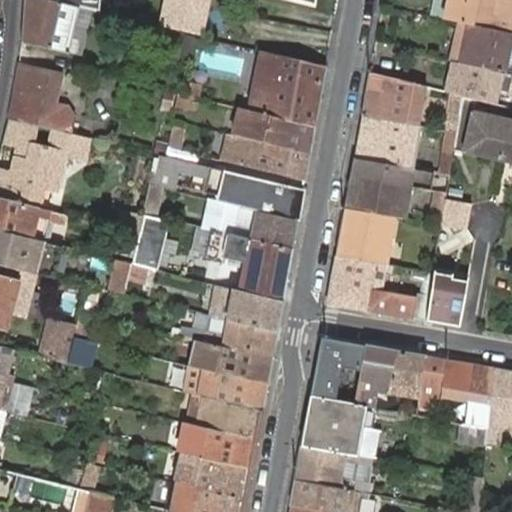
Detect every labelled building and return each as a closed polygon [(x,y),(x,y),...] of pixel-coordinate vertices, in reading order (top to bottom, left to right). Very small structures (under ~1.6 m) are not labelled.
[(24,0),(22,25),(22,43),(69,54),(79,9),(43,0),(24,0)] [(92,11),(96,13),(97,0),(43,0),(79,9),(83,9),(92,11)] [(165,0),(161,24),(202,34),(209,0),(165,0)] [(511,0),(448,0),(444,19),(460,23),(470,25),(511,34),(511,0)] [(79,9),(69,54),(80,57),(92,11),(83,9),(79,9)] [(460,23),(452,61),(462,63),(470,25),(460,23)] [(511,34),(470,25),(462,63),(504,74),(510,49),(511,49),(511,34)] [(182,46),(184,34),(160,28),(158,40),(182,46)] [(196,56),(200,37),(184,34),(182,46),(181,52),(184,53),(196,56)] [(188,96),(196,56),(184,53),(178,94),(188,96)] [(315,128),(326,68),(265,53),(261,75),(258,75),(255,86),(252,86),(251,93),(254,93),(253,100),(247,99),(244,110),(315,128)] [(452,61),(444,92),(452,94),(454,95),(462,63),(452,61)] [(454,95),(463,97),(480,101),(496,104),(510,108),(511,99),(511,75),(504,74),(462,63),(454,95)] [(63,75),(19,65),(9,120),(36,126),(52,130),(61,133),(71,126),(73,115),(68,107),(56,104),(63,75)] [(370,74),(362,116),(413,127),(414,118),(410,117),(417,85),(370,74)] [(188,96),(178,94),(176,106),(193,111),(196,98),(188,96)] [(446,132),(457,134),(463,97),(454,95),(452,94),(447,125),(446,132)] [(463,97),(457,134),(468,136),(472,113),(477,114),(480,101),(463,97)] [(310,153),(315,128),(244,110),(236,108),(230,135),(238,136),(238,135),(310,153)] [(464,153),(500,161),(510,117),(509,116),(508,121),(477,114),(472,113),(468,136),(464,153)] [(362,116),(355,158),(404,167),(410,168),(414,168),(421,128),(420,128),(413,127),(362,116)] [(500,161),(511,164),(511,117),(510,117),(500,161)] [(36,126),(9,120),(3,144),(17,146),(11,174),(0,171),(0,198),(39,209),(44,189),(56,192),(65,157),(84,161),(89,139),(73,135),(62,133),(61,133),(52,130),(50,151),(33,147),(36,126)] [(185,129),(173,126),(168,148),(181,151),(185,129)] [(450,175),(452,164),(457,134),(446,132),(440,174),(450,175)] [(305,181),(310,153),(238,135),(238,136),(230,135),(227,134),(220,161),(232,163),(305,181)] [(181,151),(168,148),(167,158),(175,160),(196,165),(199,156),(181,151)] [(258,211),(298,220),(303,190),(255,178),(250,178),(196,165),(175,160),(167,158),(160,156),(156,155),(149,185),(163,188),(174,190),(175,183),(194,187),(193,190),(220,196),(219,201),(220,202),(225,203),(234,205),(253,209),(258,211)] [(355,158),(351,177),(406,187),(410,168),(404,167),(355,158)] [(410,168),(406,187),(409,187),(411,188),(415,168),(414,168),(410,168)] [(432,191),(435,192),(447,193),(450,175),(440,174),(435,172),(432,191)] [(406,187),(351,177),(345,205),(392,215),(402,217),(403,217),(409,187),(406,187)] [(158,219),(163,188),(149,185),(146,199),(144,215),(144,216),(145,216),(158,219)] [(252,240),(253,232),(236,228),(240,207),(234,205),(225,203),(220,202),(219,201),(207,198),(201,229),(212,232),(214,232),(219,233),(228,235),(252,240)] [(0,199),(0,230),(38,240),(45,242),(51,222),(53,213),(0,199)] [(474,205),(446,200),(444,214),(442,224),(469,229),(474,205)] [(345,205),(336,257),(386,266),(393,267),(402,217),(399,217),(392,215),(390,215),(345,205)] [(124,210),(120,229),(140,234),(145,216),(144,216),(144,215),(124,210)] [(292,250),(298,220),(258,211),(252,240),(292,250)] [(53,213),(51,222),(64,225),(66,215),(53,213)] [(158,219),(145,216),(140,234),(135,255),(132,265),(148,269),(158,271),(170,222),(167,221),(166,221),(158,219)] [(210,246),(212,232),(201,229),(197,228),(192,256),(207,258),(210,246)] [(114,249),(135,255),(140,234),(120,229),(114,249)] [(0,265),(44,276),(47,265),(49,256),(35,252),(38,240),(0,230),(0,265)] [(242,292),(282,303),(292,250),(228,235),(219,233),(214,232),(212,232),(210,246),(207,258),(222,262),(223,258),(248,264),(242,292)] [(328,304),(427,321),(431,296),(422,295),(417,294),(416,300),(382,294),(385,272),(386,266),(336,257),(328,304)] [(117,294),(124,295),(128,281),(132,265),(117,261),(111,284),(119,286),(117,294)] [(44,276),(87,286),(89,277),(58,269),(58,268),(47,265),(44,276)] [(132,265),(128,281),(144,285),(148,269),(132,265)] [(469,276),(435,270),(434,274),(433,282),(431,296),(427,321),(460,327),(469,276)] [(433,282),(434,274),(416,271),(414,279),(425,281),(433,282)] [(0,278),(0,327),(6,329),(10,314),(22,317),(26,301),(14,298),(18,283),(0,278)] [(431,296),(433,282),(425,281),(422,295),(431,296)] [(87,286),(86,290),(80,314),(91,317),(95,318),(101,290),(87,286)] [(277,332),(282,303),(242,292),(235,290),(227,288),(225,297),(224,297),(220,319),(222,319),(229,321),(277,332)] [(85,340),(91,317),(80,314),(76,328),(74,337),(85,340)] [(207,334),(210,316),(203,314),(200,331),(203,332),(207,334)] [(220,319),(210,316),(207,334),(218,338),(225,337),(229,321),(222,319),(220,319)] [(272,358),(277,332),(229,321),(225,337),(218,338),(207,334),(203,332),(200,342),(217,346),(272,358)] [(74,337),(76,328),(48,322),(39,357),(68,364),(74,337)] [(192,340),(200,342),(203,332),(200,331),(182,328),(179,337),(192,340)] [(97,344),(85,340),(74,337),(68,364),(91,369),(97,344)] [(321,338),(310,397),(336,402),(340,384),(352,386),(355,370),(361,371),(365,346),(321,338)] [(267,385),(272,358),(217,346),(200,342),(192,340),(186,366),(211,372),(218,374),(267,385)] [(396,352),(365,346),(361,371),(356,398),(355,400),(357,400),(376,404),(377,397),(379,387),(390,389),(390,388),(396,352)] [(0,347),(0,378),(14,381),(15,375),(8,373),(13,356),(20,358),(21,353),(0,347)] [(424,356),(396,352),(390,388),(417,393),(424,356)] [(262,411),(267,385),(218,374),(211,372),(186,366),(178,363),(141,354),(138,367),(175,376),(174,379),(183,385),(208,390),(206,398),(262,411)] [(8,373),(15,375),(20,358),(13,356),(8,373)] [(445,360),(424,356),(417,393),(415,406),(432,409),(431,414),(437,415),(438,410),(445,360)] [(106,360),(103,373),(104,373),(115,375),(118,363),(106,360)] [(494,369),(445,360),(438,410),(446,411),(447,409),(448,409),(450,400),(464,403),(474,404),(471,426),(487,429),(488,424),(494,369)] [(511,372),(494,369),(488,424),(487,429),(486,445),(497,446),(498,425),(511,426),(511,372)] [(0,409),(6,411),(8,401),(1,400),(5,387),(12,388),(14,381),(0,378),(0,409)] [(1,400),(8,401),(12,388),(5,387),(1,400)] [(257,440),(262,411),(206,398),(195,395),(189,424),(257,440)] [(336,402),(310,397),(301,446),(358,457),(367,407),(356,405),(349,403),(336,402)] [(355,400),(356,398),(350,397),(349,403),(356,405),(357,400),(355,400)] [(464,403),(462,424),(471,426),(474,404),(464,403)] [(251,470),(257,440),(189,424),(183,454),(251,470)] [(471,426),(462,424),(459,443),(486,445),(487,429),(471,426)] [(358,457),(301,446),(295,480),(352,491),(358,492),(370,494),(372,484),(368,483),(355,480),(357,463),(358,457)] [(246,499),(251,470),(183,454),(177,483),(246,499)] [(372,459),(358,457),(357,463),(355,480),(368,483),(372,459)] [(87,461),(74,458),(67,487),(78,489),(81,490),(87,461)] [(472,475),(483,476),(484,460),(473,459),(472,475)] [(91,466),(91,462),(87,461),(81,490),(91,492),(93,493),(99,468),(91,466)] [(465,511),(478,511),(482,478),(468,476),(465,511)] [(295,480),(290,506),(326,511),(352,511),(353,510),(358,492),(352,491),(295,480)] [(244,511),(246,499),(177,483),(171,511),(244,511)] [(81,490),(78,489),(72,511),(86,511),(91,492),(81,490)] [(110,511),(114,498),(93,493),(91,492),(86,511),(110,511)]
